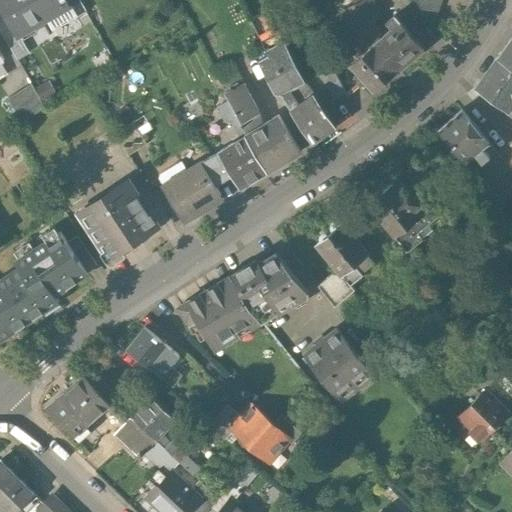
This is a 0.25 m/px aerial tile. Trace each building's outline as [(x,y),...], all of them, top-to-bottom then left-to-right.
[(0,0),(0,1),(1,3),(19,33),(46,17),(52,28),(77,13),(69,0),(0,0)] [(69,0),(77,13),(86,8),(80,0),(69,0)] [(351,34),(362,48),(375,38),(354,0),(353,0),(341,6),(353,30),(351,34)] [(354,0),(375,38),(382,31),(373,13),(380,9),(375,0),(354,0)] [(442,0),(418,0),(435,21),(442,0)] [(19,33),(1,3),(0,3),(0,27),(17,57),(28,50),(19,33)] [(375,38),(401,68),(426,47),(392,8),(383,16),(390,24),(382,31),(375,38)] [(511,35),(498,55),(511,64),(511,35)] [(269,54),(257,61),(274,89),(280,92),(287,105),(298,97),(290,84),(305,76),(284,36),(265,47),(269,54)] [(347,61),(374,92),(401,68),(375,38),(362,48),(347,61)] [(475,87),(511,113),(511,64),(498,55),(475,87)] [(224,87),(243,77),(233,58),(214,67),(224,87)] [(334,66),(321,73),(334,98),(346,92),(334,66)] [(246,129),(263,118),(260,107),(243,77),(224,87),(229,96),(246,129)] [(7,95),(22,120),(45,106),(30,81),(7,95)] [(287,105),(312,141),(335,126),(310,89),(298,97),(287,105)] [(232,120),(239,133),(246,129),(229,96),(216,103),(224,119),(232,120)] [(491,131),(465,99),(438,121),(464,154),(475,145),(482,153),(490,147),(483,138),(491,131)] [(246,129),(270,169),(301,150),(277,110),(263,118),(246,129)] [(114,131),(129,155),(147,143),(132,119),(114,131)] [(239,133),(217,146),(232,170),(241,186),(270,169),(246,129),(239,133)] [(214,181),(232,170),(217,146),(199,157),(214,181)] [(160,180),(185,220),(224,197),(214,181),(199,157),(160,180)] [(503,183),(488,164),(478,172),(493,191),(503,183)] [(110,260),(160,226),(125,173),(75,206),(110,260)] [(363,198),(394,238),(418,219),(422,225),(440,210),(427,194),(422,198),(406,179),(397,187),(389,177),(363,198)] [(345,214),(315,238),(338,266),(350,282),(363,271),(354,259),(370,246),(345,214)] [(0,339),(59,301),(55,295),(88,273),(88,272),(68,242),(61,231),(16,261),(20,267),(0,280),(0,339)] [(78,236),(68,242),(88,272),(98,265),(78,236)] [(230,267),(260,317),(307,292),(308,286),(278,247),(261,257),(258,252),(230,267)] [(354,286),(350,282),(338,266),(318,282),(334,302),(354,286)] [(214,344),(260,317),(230,267),(176,299),(188,319),(197,314),(214,344)] [(302,350),(342,401),(376,373),(337,323),(302,350)] [(142,325),(125,345),(172,385),(181,375),(169,364),(177,355),(142,325)] [(45,402),(78,440),(94,426),(87,419),(105,403),(111,398),(85,368),(45,402)] [(511,405),(487,381),(449,419),(466,436),(475,427),(482,434),(511,405)] [(149,392),(129,412),(157,438),(163,432),(176,417),(149,392)] [(113,396),(111,398),(105,403),(122,420),(129,412),(113,396)] [(240,412),(228,425),(233,429),(270,461),(292,435),(271,418),(250,400),(240,412)] [(228,425),(240,412),(228,402),(209,424),(225,437),(233,429),(228,425)] [(271,418),(292,435),(295,438),(301,430),(278,410),(271,418)] [(157,438),(129,412),(122,420),(112,431),(139,457),(144,452),(157,438)] [(207,460),(177,432),(170,439),(163,432),(157,438),(178,458),(203,481),(208,476),(199,468),(207,460)] [(165,473),(170,467),(178,458),(157,438),(144,452),(165,473)] [(511,470),(511,446),(500,459),(511,470)] [(0,455),(0,506),(5,511),(12,511),(34,491),(0,455)] [(165,473),(143,497),(159,511),(185,511),(191,507),(201,495),(196,491),(170,467),(165,473)] [(217,511),(220,511),(232,499),(243,487),(234,479),(219,496),(210,506),(217,511)] [(201,495),(191,507),(197,511),(204,511),(210,506),(219,496),(203,481),(196,491),(201,495)] [(74,511),(52,490),(36,507),(40,511),(74,511)] [(291,495),(286,501),(293,507),(298,501),(291,495)] [(247,511),(232,499),(220,511),(247,511)]
